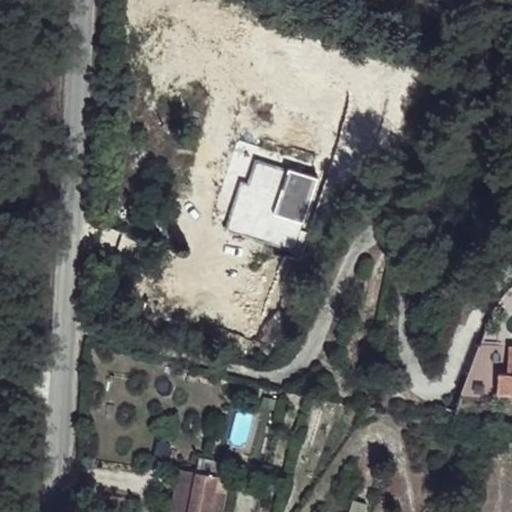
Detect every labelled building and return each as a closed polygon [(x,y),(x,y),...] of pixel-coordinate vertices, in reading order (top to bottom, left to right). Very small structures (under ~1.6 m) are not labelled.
[(227,227),(289,249),(315,177),(254,155),(227,227)] [(252,269),(244,293),(259,296),(267,274),(277,277),(280,266),(263,261),(258,271),(252,269)] [(456,299),(427,296),(425,322),(455,323),(456,299)] [(511,344),(509,344),(507,370),(500,370),(498,391),(511,392),(511,344)] [(191,511),(199,475),(185,472),(177,511),(191,511)] [(199,475),(191,511),(217,511),(220,495),(215,494),(217,479),(199,475)]
